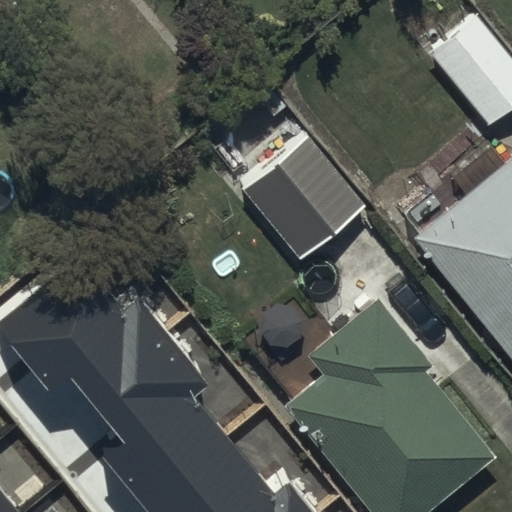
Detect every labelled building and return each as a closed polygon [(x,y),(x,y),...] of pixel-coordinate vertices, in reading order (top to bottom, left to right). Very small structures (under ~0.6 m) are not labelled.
[(511,83),(511,48),(470,0),(464,0),(421,37),(482,109),(511,83)] [(367,197),(306,126),(251,172),(312,244),(367,197)] [(511,140),(508,136),(497,145),(483,128),(398,198),(411,214),(405,219),(511,348),(511,140)] [(65,321),(23,269),(0,287),(0,373),(0,374),(65,321)] [(230,355),(169,274),(125,308),(191,395),(201,388),(196,381),(230,355)] [(425,344),(377,284),(307,339),(322,357),(281,390),(377,511),(395,511),(489,437),(419,349),(425,344)] [(79,415),(47,375),(18,398),(50,438),(79,415)] [(0,479),(39,448),(0,401),(0,479)] [(290,482),(239,418),(121,511),(274,511),(266,501),(290,482)]
